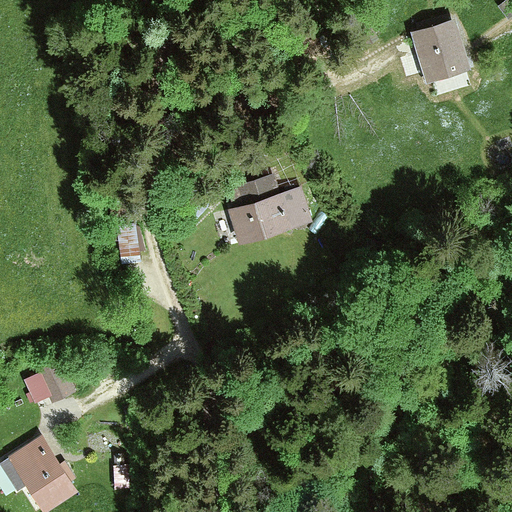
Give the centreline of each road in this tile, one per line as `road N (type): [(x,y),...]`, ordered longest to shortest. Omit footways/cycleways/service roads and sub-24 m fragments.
road 1 (track): [(174,0),(154,240),(186,331),(50,427)]
road 2 (unknown): [(186,331),(203,378),(224,511)]
